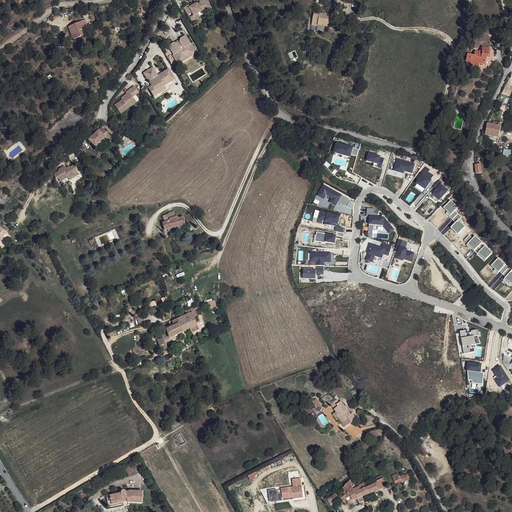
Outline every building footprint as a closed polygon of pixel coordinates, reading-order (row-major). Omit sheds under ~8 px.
[(207,0),(197,0),(198,4),(196,4),(193,4),(192,5),(189,7),(187,5),(183,9),(187,16),(190,13),(192,15),(197,13),(206,10),(206,7),(209,5),(207,0)] [(331,19),(332,13),(328,12),(328,15),(325,14),(325,17),(320,16),(320,18),(314,17),(313,27),(327,29),(329,19),(331,19)] [(199,17),(197,13),(192,15),(190,13),(187,16),(191,22),(199,17)] [(87,27),(84,21),(69,27),(73,39),(83,36),(81,32),(85,30),(84,28),(87,27)] [(194,50),(185,35),(168,45),(174,54),(176,54),(180,59),(181,61),(194,54),(193,52),(194,50)] [(490,49),(483,48),(481,52),(477,51),(475,55),(477,56),(475,63),(478,63),(484,65),(486,57),(489,58),(490,49)] [(475,55),(468,53),(466,61),(467,62),(466,65),(478,67),(478,63),(475,63),(477,56),(475,55)] [(174,80),(168,70),(158,76),(153,68),(144,74),(151,85),(148,88),(154,98),(169,88),(167,84),(174,80)] [(176,84),(174,80),(167,84),(169,88),(176,84)] [(509,95),(511,88),(511,87),(505,84),(502,91),(509,95)] [(133,97),(139,93),(133,86),(128,90),(130,92),(127,95),(122,99),(123,100),(115,106),(121,113),(131,106),(129,104),(134,100),(133,97)] [(170,90),(169,88),(154,98),(155,100),(170,90)] [(501,127),(488,123),(485,134),(498,137),(501,127)] [(108,132),(102,126),(89,138),(95,145),(105,136),(108,132)] [(482,163),(475,165),(476,174),(485,171),(482,163)] [(76,171),(74,167),(71,168),(70,167),(66,169),(64,167),(58,170),(58,171),(54,175),(55,179),(57,178),(60,183),(68,178),(69,180),(75,176),(74,173),(76,171)] [(9,196),(5,190),(0,194),(4,199),(9,196)] [(162,222),(163,229),(185,225),(184,217),(179,218),(178,215),(176,216),(174,211),(169,212),(169,214),(164,215),(165,221),(162,222)] [(337,251),(320,265),(327,277),(344,264),(343,261),(337,251)] [(328,289),(324,289),(324,297),(324,301),(333,302),(333,299),(333,290),(328,289)] [(324,301),(324,297),(307,304),(308,307),(324,301)] [(197,323),(192,312),(171,321),(172,324),(170,326),(170,328),(165,330),(169,338),(197,325),(202,323),(200,320),(197,323)] [(166,349),(163,341),(158,344),(161,351),(166,349)] [(338,401),(331,406),(334,409),(340,404),(338,401)] [(316,402),(312,405),(316,411),(320,408),(316,402)] [(340,404),(334,409),(338,415),(336,416),(339,420),(340,420),(343,424),(342,424),(346,429),(353,424),(350,419),(348,421),(347,419),(349,418),(352,415),(342,403),(340,404)] [(421,439),(423,449),(430,448),(428,437),(421,439)] [(407,475),(395,480),(397,484),(403,483),(409,480),(407,475)] [(293,486),(281,488),(281,493),(278,493),(279,499),(289,498),(289,496),(292,496),(293,498),(294,498),(302,496),(300,478),(292,479),(293,486)] [(375,481),(376,482),(379,490),(387,487),(383,478),(375,481)] [(376,482),(367,486),(370,493),(379,490),(376,482)] [(206,511),(228,511),(212,483),(195,492),(206,511)] [(352,483),(346,485),(348,491),(354,486),(352,483)] [(365,483),(358,487),(363,496),(370,493),(367,486),(365,483)] [(354,486),(348,491),(350,496),(352,500),(358,499),(363,496),(358,487),(357,487),(357,488),(355,489),(354,486)] [(341,489),(336,493),(338,496),(340,498),(342,496),(345,499),(347,498),(344,494),(341,489)] [(121,493),(110,496),(111,503),(129,499),(129,501),(129,503),(142,504),(143,492),(132,491),(127,492),(126,492),(124,491),(122,492),(121,493)] [(278,493),(276,494),(277,503),(294,500),(294,498),(293,498),(292,496),(289,496),(289,498),(279,499),(278,493)] [(336,493),(328,499),(330,502),(338,496),(336,493)] [(199,511),(191,496),(182,501),(188,511),(199,511)] [(186,511),(181,502),(174,505),(177,511),(186,511)]
